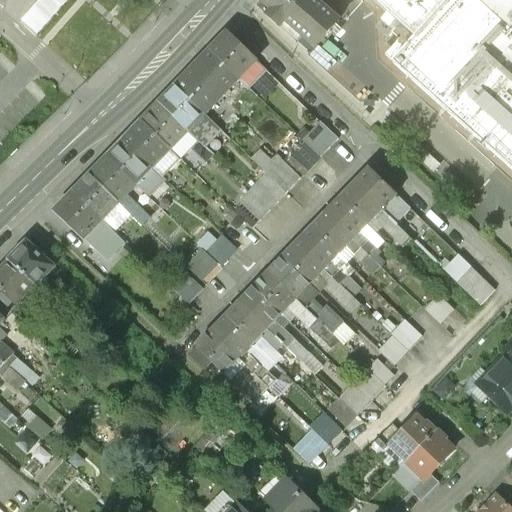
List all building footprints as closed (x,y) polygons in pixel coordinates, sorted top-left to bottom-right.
[(261,0),(261,1),(272,11),(267,16),(297,42),(302,37),(315,49),(339,22),(314,0),(261,0)] [(511,34),(474,0),(371,0),(415,39),(393,64),(511,171),(511,34)] [(511,0),(474,0),(511,34),(511,0)] [(219,43),(210,53),(238,79),(249,90),(266,72),(227,34),(219,43)] [(210,53),(193,70),(221,97),(238,79),(210,53)] [(193,70),(176,88),(204,115),(221,97),(193,70)] [(176,88),(159,105),(187,132),(203,148),(220,130),(204,115),(176,88)] [(159,105),(142,123),(170,150),(187,132),(159,105)] [(142,123),(125,141),(153,168),(170,150),(142,123)] [(321,124),(303,142),(321,159),(338,141),(321,124)] [(125,141),(108,159),(136,185),(153,168),(125,141)] [(119,203),(136,185),(108,159),(91,177),(119,203)] [(280,160),(266,175),(286,194),(300,180),(280,160)] [(390,220),(395,225),(410,210),(368,170),(354,185),(390,220)] [(266,175),(249,192),(269,212),(286,194),(266,175)] [(102,221),(119,203),(91,177),(74,194),(102,221)] [(339,200),(367,227),(374,220),(382,228),(390,220),(354,185),(339,200)] [(249,192),(239,203),(259,222),(269,212),(249,192)] [(56,212),(84,239),(102,221),(74,194),(64,204),(56,212)] [(325,215),(361,250),(369,242),(361,234),(367,227),(339,200),(325,215)] [(236,214),(222,229),(238,245),(253,230),(236,214)] [(311,229),(339,256),(346,249),(354,257),(361,250),(325,215),(311,229)] [(395,225),(390,220),(382,228),(393,238),(401,230),(395,225)] [(297,244),(344,289),(351,282),(332,264),(339,256),(311,229),(297,244)] [(27,242),(9,261),(37,287),(48,275),(55,268),(27,242)] [(376,249),(369,242),(361,250),(369,257),(376,249)] [(282,259),(310,286),(317,279),(336,297),(344,289),(297,244),(282,259)] [(95,249),(87,258),(101,271),(110,261),(95,249)] [(369,257),(361,250),(354,257),(365,268),(372,260),(369,257)] [(282,259),(268,274),(315,319),(322,311),(303,293),(310,286),(282,259)] [(372,260),(365,268),(373,276),(381,269),(372,260)] [(0,270),(0,292),(16,308),(37,287),(9,261),(0,270)] [(496,292),(472,269),(458,285),(481,307),(496,292)] [(183,274),(171,287),(189,305),(201,292),(183,274)] [(254,288),(282,315),(288,309),(307,327),(315,319),(268,274),(254,288)] [(48,275),(37,287),(60,307),(71,297),(48,275)] [(99,295),(80,281),(72,291),(91,306),(99,295)] [(239,303),(276,338),(283,331),(274,323),(282,315),(254,288),(239,303)] [(356,301),(344,289),(336,297),(348,309),(356,301)] [(455,311),(439,296),(424,311),(440,326),(455,311)] [(225,318),(253,345),(260,338),(268,346),(276,338),(239,303),(225,318)] [(322,311),(315,319),(333,336),(344,325),(326,307),(322,311)] [(210,333),(247,368),(254,361),(246,353),(253,345),(225,318),(210,333)] [(333,336),(315,319),(307,327),(306,328),(331,352),(340,343),(333,336)] [(423,338),(406,321),(392,336),(393,337),(409,353),(423,338)] [(293,341),(283,331),(276,338),(286,348),(293,341)] [(204,370),(211,363),(254,405),(269,390),(263,384),(247,368),(210,333),(188,356),(204,370)] [(379,352),(395,367),(409,353),(393,337),(379,352)] [(276,338),(268,346),(279,356),(286,348),(276,338)] [(293,341),(286,348),(304,366),(312,357),(295,340),(293,341)] [(16,359),(0,344),(0,360),(8,368),(16,359)] [(479,388),(507,414),(511,408),(511,349),(506,356),(508,357),(479,388)] [(0,376),(8,368),(0,360),(0,376)] [(368,371),(385,387),(395,376),(378,360),(368,371)] [(270,377),(254,361),(247,368),(263,384),(270,377)] [(354,385),(372,402),(386,388),(385,387),(368,371),(354,385)] [(340,400),(358,417),(372,402),(354,385),(340,400)] [(340,400),(328,412),(346,429),(358,417),(340,400)] [(161,401),(143,422),(162,438),(180,417),(161,401)] [(389,448),(406,465),(437,433),(434,430),(432,430),(431,431),(417,417),(401,434),(388,447),(389,448)] [(327,446),(336,436),(322,422),(312,431),(327,446)] [(388,447),(401,434),(392,426),(370,449),(379,458),(389,448),(388,447)] [(437,433),(406,465),(423,481),(424,482),(430,476),(453,453),(444,444),(446,442),(437,433)] [(430,476),(424,482),(423,481),(411,493),(421,503),(439,485),(430,476)] [(316,511),(287,482),(267,502),(277,511),(316,511)] [(511,511),(511,510),(505,503),(497,496),(488,505),(480,511),(511,511)] [(243,511),(232,501),(220,511),(243,511)] [(243,511),(259,511),(251,503),(243,511)]
